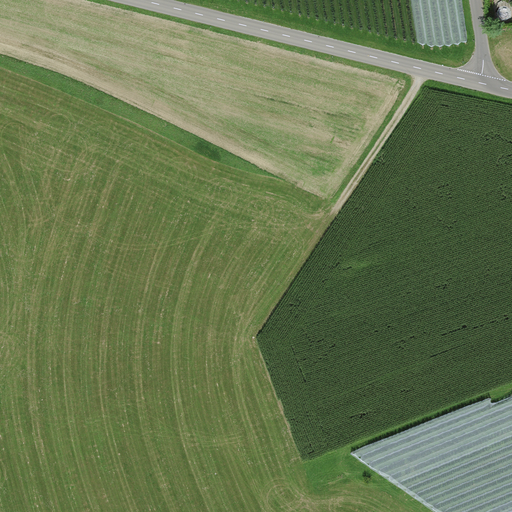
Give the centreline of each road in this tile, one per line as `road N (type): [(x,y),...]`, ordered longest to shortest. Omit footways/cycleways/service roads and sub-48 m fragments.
road 1 (tertiary): [(480,83),(131,0)]
road 2 (track): [(261,329),(426,70)]
